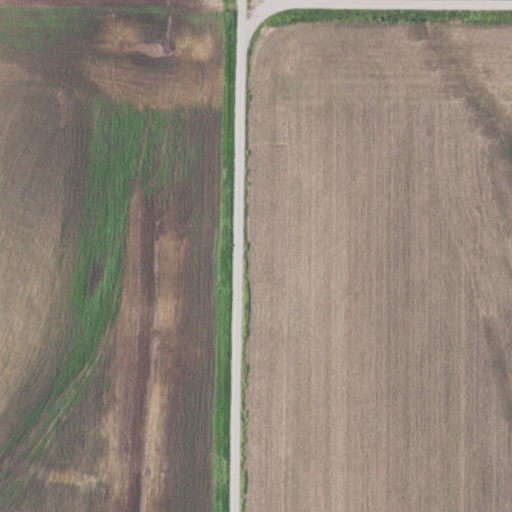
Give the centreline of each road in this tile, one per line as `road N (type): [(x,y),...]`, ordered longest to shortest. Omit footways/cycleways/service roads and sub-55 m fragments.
road 1 (residential): [(234,511),(237,0)]
road 2 (residential): [(511,4),(237,4)]
